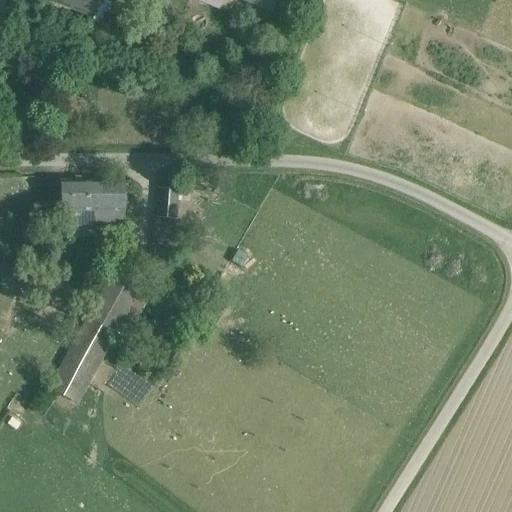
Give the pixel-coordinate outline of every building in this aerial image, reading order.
[(48,0),(92,16),(99,0),(48,0)] [(197,0),(219,9),(222,0),(242,0),(269,12),(273,0),(197,0)] [(75,50),(101,57),(107,34),(91,30),(88,43),(77,41),(75,50)] [(183,178),(160,175),(157,217),(178,219),(180,190),(182,190),(183,178)] [(125,182),(61,181),(61,210),(93,210),(93,222),(125,222),(125,182)] [(155,248),(152,261),(174,267),(177,254),(155,248)] [(157,285),(172,292),(178,277),(163,271),(157,285)] [(149,301),(108,278),(48,386),(78,403),(116,332),(126,315),(138,321),(149,301)]
